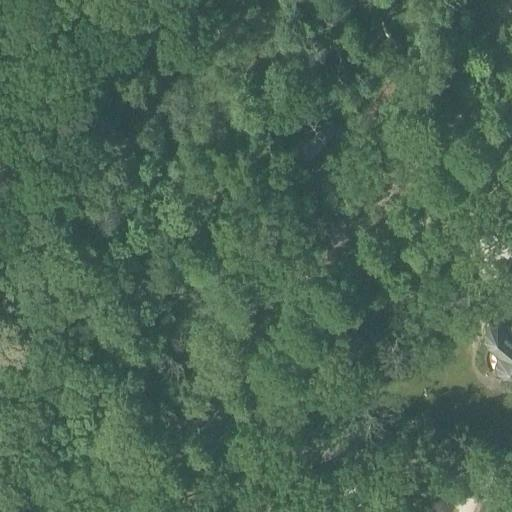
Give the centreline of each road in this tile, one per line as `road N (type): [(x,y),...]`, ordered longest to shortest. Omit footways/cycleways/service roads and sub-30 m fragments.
road 1 (unknown): [(75,511),(511,25)]
road 2 (tertiary): [(511,105),(220,424)]
road 3 (residential): [(511,478),(248,442)]
